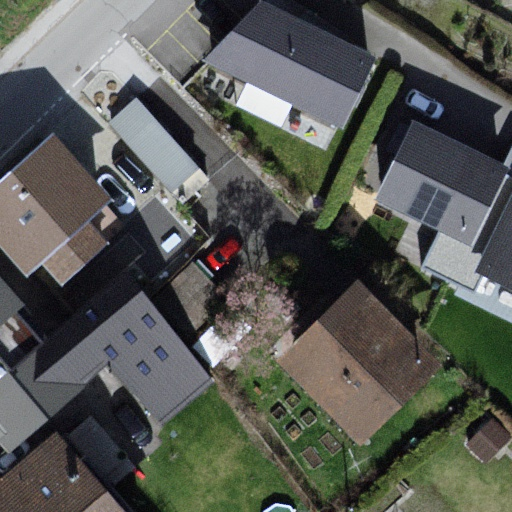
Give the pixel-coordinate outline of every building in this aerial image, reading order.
[(264,4),(214,59),(343,118),(367,57),(264,4)] [(144,85),(112,109),(168,184),(200,160),(144,85)] [(503,168),(416,127),(384,195),(470,236),(503,168)] [(123,209),(65,139),(0,192),(0,234),(37,279),(123,209)] [(511,202),(483,263),(511,276),(511,202)] [(0,264),(0,341),(36,310),(0,264)] [(236,378),(139,269),(60,338),(36,310),(0,341),(0,433),(6,429),(17,441),(79,386),(144,459),(236,378)] [(359,273),(273,355),(357,442),(443,360),(359,273)] [(139,511),(71,427),(0,483),(0,511),(139,511)]
